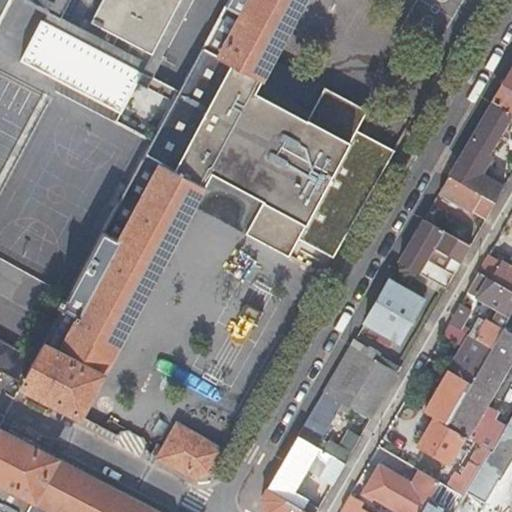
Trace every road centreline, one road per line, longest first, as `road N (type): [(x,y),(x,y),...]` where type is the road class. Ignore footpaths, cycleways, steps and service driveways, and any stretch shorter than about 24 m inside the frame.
road 1 (residential): [(510,0),(229,511)]
road 2 (residential): [(326,511),(511,186)]
road 3 (residential): [(34,413),(219,511)]
